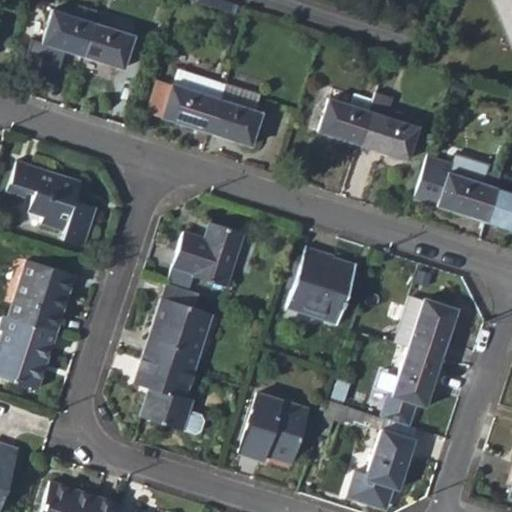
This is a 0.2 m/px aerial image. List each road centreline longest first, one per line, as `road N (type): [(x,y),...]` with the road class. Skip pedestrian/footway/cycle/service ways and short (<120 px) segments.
road 1 (residential): [(295,511),(104,450),(82,417),(83,388),(159,159)]
road 2 (residential): [(511,270),(159,159)]
road 3 (residential): [(511,299),(443,511)]
road 4 (residential): [(159,159),(0,108)]
